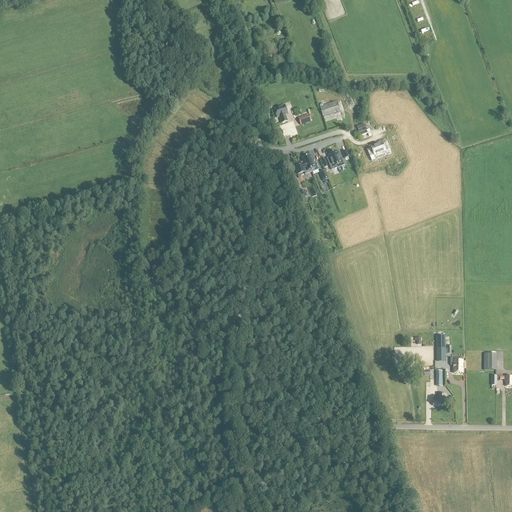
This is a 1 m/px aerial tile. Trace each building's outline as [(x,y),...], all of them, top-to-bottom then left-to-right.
[(306,89),(295,93),(297,99),(309,95),(306,89)] [(298,104),(300,111),(307,109),(305,102),(298,104)] [(337,102),(320,108),(323,117),(340,112),(337,102)] [(285,105),(274,109),(277,118),(280,117),(282,123),(287,122),(285,115),(288,114),(285,105)] [(309,115),(299,119),(301,125),(311,121),(309,115)] [(336,152),(332,153),(338,168),(345,165),(340,153),(338,154),(336,152)] [(338,168),(332,153),(328,155),(329,158),(327,158),(328,162),(331,170),(338,168)] [(306,157),(312,172),(318,170),(314,158),(311,159),(310,156),(306,157)] [(305,175),(312,172),(306,157),(302,159),(303,162),(301,163),(302,166),(295,168),(298,175),(304,172),(305,175)] [(320,173),(323,181),(328,179),(325,171),(320,173)] [(498,295),(511,295),(511,287),(498,287),(498,295)] [(511,295),(498,295),(498,304),(498,310),(511,309),(511,295)] [(436,362),(446,362),(446,337),(436,337),(436,362)] [(484,354),(484,371),(496,371),(497,354),(484,354)] [(453,373),(463,373),(463,369),(464,369),(464,364),(463,364),(463,358),(451,358),(451,365),(453,365),(453,373)] [(447,394),(437,393),(437,402),(433,402),(433,407),(446,407),(447,394)] [(454,416),(464,415),(463,404),(454,404),(454,416)]
